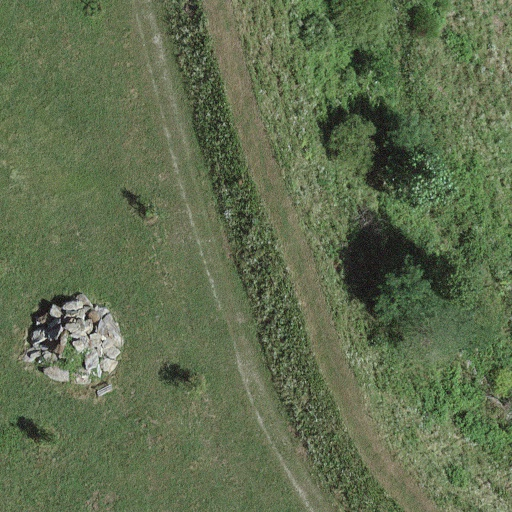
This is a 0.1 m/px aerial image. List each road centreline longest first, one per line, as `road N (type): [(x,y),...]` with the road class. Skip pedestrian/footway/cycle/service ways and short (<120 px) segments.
road 1 (track): [(133,0),(251,397),(316,511)]
road 2 (track): [(379,0),(430,211),(460,272),(511,343)]
